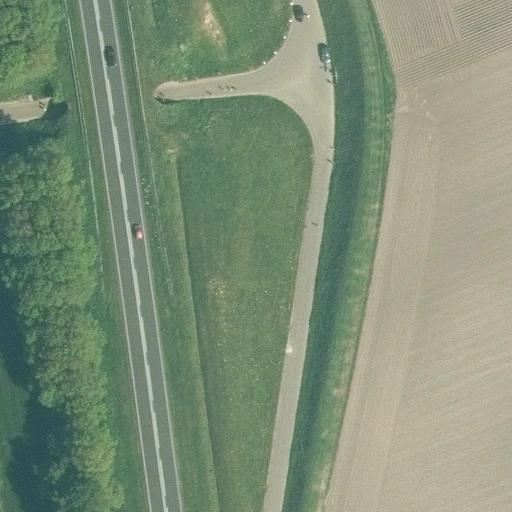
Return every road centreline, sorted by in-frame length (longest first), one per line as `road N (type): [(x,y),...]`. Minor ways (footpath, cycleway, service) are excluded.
road 1 (trunk): [(165,511),(94,0)]
road 2 (unclassified): [(272,511),(327,139),(321,75)]
road 3 (tertiary): [(0,115),(321,75)]
